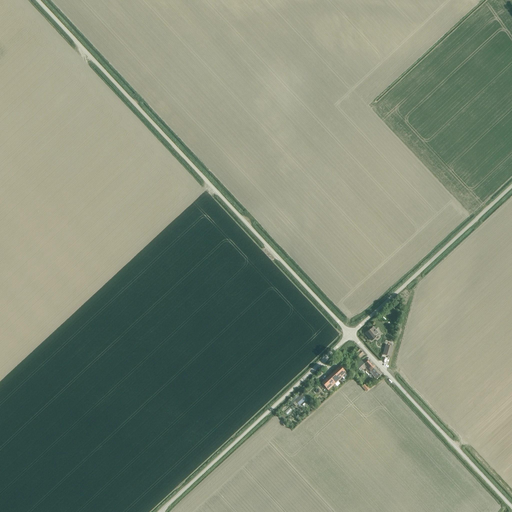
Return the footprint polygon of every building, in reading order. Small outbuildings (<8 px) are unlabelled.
[(366,334),(372,341),(379,335),(373,328),(366,334)] [(393,347),(386,345),(383,355),(390,358),(393,347)] [(358,359),(363,354),(358,349),(355,352),(357,355),(355,357),(358,359)] [(364,365),(361,361),(355,366),(358,370),(360,372),(362,370),(363,371),(365,369),(367,367),(364,365)] [(368,361),(364,365),(367,367),(365,369),(368,373),(369,372),(376,379),(381,374),(368,361)] [(340,367),(321,384),(328,390),(339,380),(341,378),(343,380),(347,377),(345,375),(346,373),(340,367)] [(295,402),(299,406),(306,400),(301,395),(295,402)]
